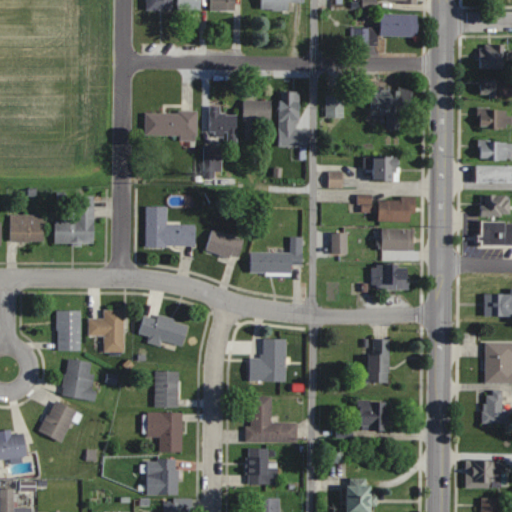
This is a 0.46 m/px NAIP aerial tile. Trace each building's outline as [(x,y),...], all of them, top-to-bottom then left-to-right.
[(146,0),(147,10),(173,10),(173,0),(146,0)] [(177,0),(178,10),(202,10),(201,0),(177,0)] [(210,0),(210,10),(239,11),(239,0),(210,0)] [(261,0),(261,10),(289,10),(290,2),(305,2),(304,0),(261,0)] [(419,15),(382,15),(382,36),(419,36),(419,15)] [(376,28),(352,28),(352,47),(376,47),(376,28)] [(506,68),(506,45),(480,45),(480,68),(506,68)] [(511,79),(479,79),(479,96),(511,95),(511,79)] [(387,129),(401,129),(401,110),(413,110),(413,88),(373,88),(373,109),(387,109),(387,129)] [(280,145),(309,146),(309,127),(301,127),(301,92),(281,92),(280,145)] [(326,96),(326,117),(343,117),(343,96),(326,96)] [(271,121),(271,100),(244,100),(244,138),(256,138),(256,121),(271,121)] [(227,139),(237,139),(237,114),(221,114),(221,105),(209,105),(209,133),(227,133),(227,139)] [(478,127),(510,127),(510,108),(478,108),(478,127)] [(197,112),(145,112),(145,135),(180,135),(180,140),(197,140),(197,112)] [(511,140),(479,141),(479,159),(511,159),(511,140)] [(203,146),(203,177),(222,177),(222,146),(203,146)] [(400,181),(400,157),(364,157),(364,169),(373,169),(373,181),(400,181)] [(477,183),(511,183),(511,165),(477,166),(477,183)] [(330,186),(342,187),(343,172),(330,172),(330,186)] [(511,195),(482,195),(482,216),(511,216),(511,195)] [(95,244),(95,196),(76,196),(76,216),(66,216),(66,220),(55,220),(55,244),(95,244)] [(379,221),(416,221),(416,198),(379,198),(379,221)] [(167,224),(167,207),(146,207),(146,247),(196,247),(196,224),(167,224)] [(11,242),(44,242),(44,215),(11,215),(11,242)] [(482,246),(511,245),(511,221),(482,221),(482,246)] [(237,261),(245,241),(214,229),(206,248),(237,261)] [(382,230),(382,251),(414,251),(414,230),(382,230)] [(348,233),(332,233),(332,254),(348,254),(348,233)] [(290,253),(250,252),(250,273),(293,273),(293,265),(303,265),(303,237),(290,236),(290,253)] [(410,274),(399,274),(399,264),(372,264),(372,289),(410,289),(410,274)] [(511,315),(511,288),(511,289),(511,294),(486,294),(486,316),(511,315)] [(81,350),(81,310),(57,310),(57,350),(81,350)] [(124,310),(104,310),(104,318),(89,318),(89,336),(104,336),(104,352),(124,352),(124,310)] [(189,323),(145,312),(139,335),(148,337),(147,342),(162,346),(163,341),(183,347),(189,323)] [(370,382),(389,382),(389,339),(370,339),(370,382)] [(511,341),(486,341),(486,382),(511,382),(511,341)] [(249,380),(286,380),(286,354),(249,354),(249,380)] [(90,373),(92,362),(68,358),(62,395),(93,400),(97,374),(90,373)] [(179,406),(179,370),(155,370),(155,406),(179,406)] [(483,423),(504,423),(504,391),(483,391),(483,423)] [(297,422),(272,422),(272,396),(250,396),(250,426),(246,426),(246,442),(298,442),(297,422)] [(62,442),(78,410),(55,399),(39,431),(62,442)] [(359,401),(359,431),(389,431),(389,401),(359,401)] [(183,412),(148,412),(148,437),(160,437),(160,452),(183,452),(183,412)] [(11,460),(28,459),(26,434),(0,435),(0,459),(11,459),(11,460)] [(248,484),(279,484),(279,461),(269,461),(269,447),(248,447),(248,484)] [(178,495),(178,458),(147,458),(147,495),(178,495)] [(466,487),(502,487),(502,460),(466,460),(466,487)] [(348,511),(373,511),(373,486),(348,486),(348,511)] [(0,507),(0,511),(34,511),(34,507),(15,507),(14,495),(0,495),(0,507)] [(511,511),(511,505),(504,506),(504,498),(482,497),(481,511),(503,511),(511,511),(510,511),(511,511)] [(280,511),(280,498),(255,498),(255,511),(280,511)] [(164,511),(192,511),(192,499),(164,499),(164,511)]
